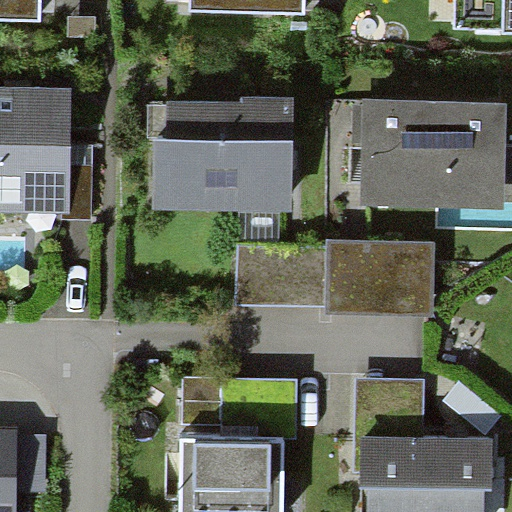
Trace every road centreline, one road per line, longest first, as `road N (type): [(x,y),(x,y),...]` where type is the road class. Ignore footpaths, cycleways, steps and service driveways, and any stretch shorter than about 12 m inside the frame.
road 1 (unknown): [(72,380),(426,339)]
road 2 (residential): [(86,511),(80,395),(65,365),(0,348)]
